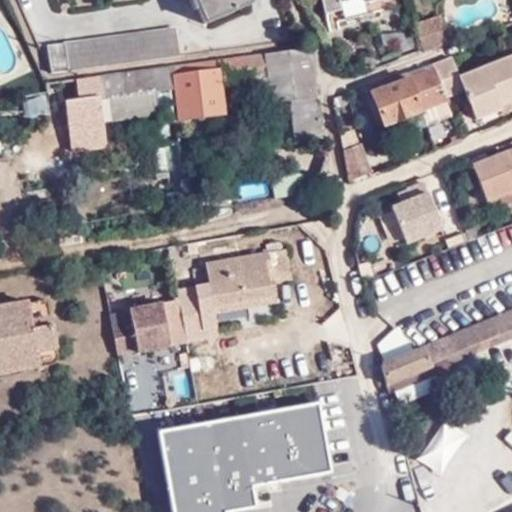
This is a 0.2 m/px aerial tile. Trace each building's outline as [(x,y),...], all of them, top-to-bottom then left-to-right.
[(194,0),(204,23),(247,6),(244,0),(194,0)] [(322,0),(326,13),(341,9),(339,2),(349,0),(365,0),(366,3),(381,0),(322,0)] [(439,19),(413,26),(419,51),(445,45),(439,19)] [(48,46),(50,73),(179,56),(175,28),(48,46)] [(310,48),(245,57),(246,68),(269,66),(272,101),(317,96),(310,48)] [(511,55),(457,75),(451,56),(430,63),(433,70),(406,79),(404,73),(403,73),(370,85),(371,92),(370,93),(381,124),(406,115),(420,110),(421,110),(444,101),(443,97),(463,90),(474,119),(499,110),(498,104),(511,98),(511,55)] [(245,57),(216,61),(218,71),(246,68),(245,57)] [(216,61),(177,66),(179,88),(175,89),(179,121),(224,114),(218,71),(216,61)] [(177,66),(151,69),(155,92),(175,89),(179,88),(177,66)] [(151,69),(76,79),(77,100),(101,97),(104,120),(158,114),(155,92),(151,69)] [(104,120),(101,97),(77,100),(66,102),(73,154),(107,150),(104,120)] [(511,108),(511,98),(498,104),(499,110),(501,113),(511,108)] [(406,115),(412,130),(425,125),(421,110),(420,110),(406,115)] [(369,172),(363,143),(342,151),(347,180),(369,172)] [(511,149),(486,159),(471,165),(488,210),(511,201),(511,149)] [(469,160),(471,165),(486,159),(484,154),(469,160)] [(268,196),(294,198),(295,177),(269,176),(268,196)] [(409,199),(400,203),(390,207),(405,242),(440,229),(422,182),(405,189),(406,190),(409,199)] [(397,194),(400,203),(409,199),(406,190),(397,194)] [(467,240),(464,233),(445,240),(449,247),(467,240)] [(212,302),(214,313),(277,302),(274,283),(293,279),(287,249),(205,264),(205,268),(190,270),(197,305),(212,302)] [(369,263),(361,264),(357,266),(362,281),(364,280),(372,278),(369,263)] [(49,299),(29,302),(33,330),(53,327),(49,299)] [(33,330),(29,302),(0,306),(0,358),(36,352),(56,348),(53,327),(33,330)] [(111,317),(118,350),(119,357),(139,353),(140,356),(172,349),(163,306),(130,312),(131,313),(111,317)] [(511,311),(453,335),(460,351),(511,331),(511,311)] [(381,356),(406,346),(400,330),(375,340),(381,356)] [(437,342),(447,366),(511,340),(511,331),(460,351),(453,335),(437,342)] [(424,349),(381,365),(387,385),(428,369),(429,372),(446,366),(447,366),(437,342),(423,347),(424,349)] [(36,352),(0,358),(0,373),(39,367),(36,352)] [(428,369),(387,385),(390,395),(449,372),(447,366),(446,366),(429,372),(428,369)] [(315,411),(153,437),(165,511),(246,511),(243,491),(326,478),(315,411)]
